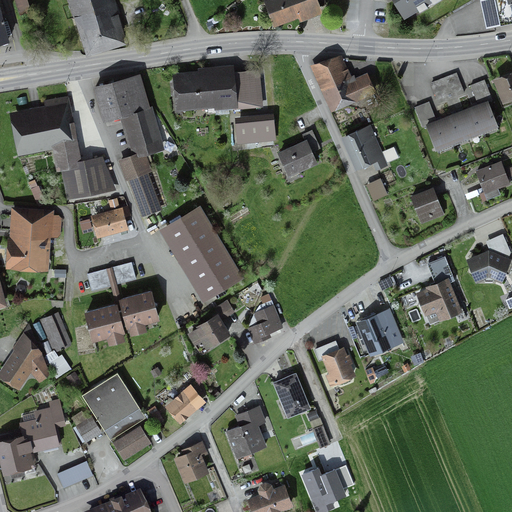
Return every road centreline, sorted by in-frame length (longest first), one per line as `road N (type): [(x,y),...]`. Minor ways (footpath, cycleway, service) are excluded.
road 1 (residential): [(0,207),(62,213),(71,253),(83,259),(142,244),(82,66)]
road 2 (unclassified): [(151,458),(388,264)]
road 3 (unclassified): [(299,41),(388,264)]
road 4 (secondary): [(299,41),(229,42),(82,66)]
road 5 (secondary): [(511,39),(426,48),(299,41)]
road 6 (unclassified): [(388,264),(511,208)]
